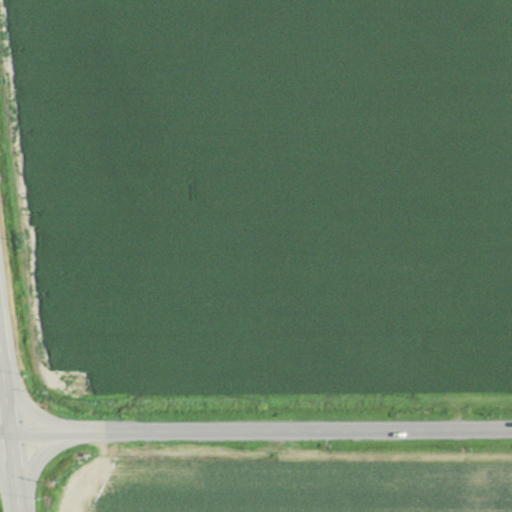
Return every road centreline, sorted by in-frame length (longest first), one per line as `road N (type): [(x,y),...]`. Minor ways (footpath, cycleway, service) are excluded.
road 1 (secondary): [(511,425),(9,431)]
road 2 (primary): [(0,353),(18,511)]
